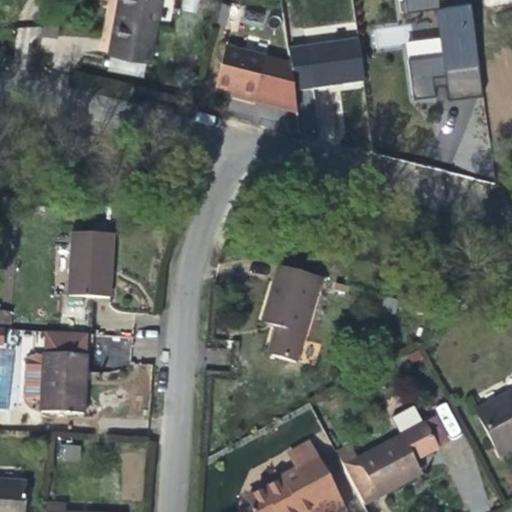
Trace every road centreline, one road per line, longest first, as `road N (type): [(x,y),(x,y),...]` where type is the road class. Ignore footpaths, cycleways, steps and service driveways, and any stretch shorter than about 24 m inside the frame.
road 1 (residential): [(188,511),(220,147)]
road 2 (residential): [(220,147),(511,218)]
road 3 (residential): [(0,92),(220,147)]
